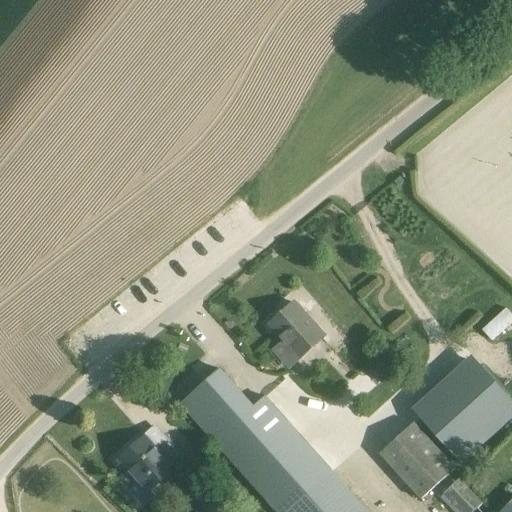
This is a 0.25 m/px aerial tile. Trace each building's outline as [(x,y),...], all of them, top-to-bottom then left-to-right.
[(401,178),(395,182),(398,186),(404,182),(401,178)] [(324,335),(295,303),(271,325),(286,341),(274,352),(289,368),(324,335)] [(384,385),(403,370),(388,351),(369,366),(384,385)] [(511,416),(511,403),(478,366),(419,420),(459,465),(511,416)] [(369,511),(265,396),(255,406),(244,394),(241,396),(237,391),(234,387),(236,385),(228,376),(221,369),(183,405),(215,442),(215,441),(278,511),(369,511)] [(189,463),(158,427),(118,462),(128,473),(120,481),(141,505),(189,463)] [(417,427),(382,459),(423,505),(458,473),(417,427)] [(511,470),(511,452),(504,445),(495,455),(511,470)] [(476,511),(483,506),(461,483),(445,498),(458,511),(476,511)] [(501,511),(511,511),(511,504),(510,502),(501,511)]
